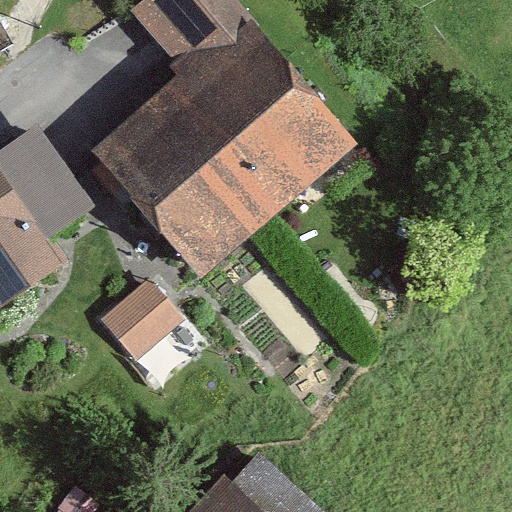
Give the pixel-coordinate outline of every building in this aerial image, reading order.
[(267,219),(368,137),(249,0),(153,0),(141,11),(192,66),(157,94),(267,219)] [(267,219),(157,94),(97,144),(202,271),(267,219)] [(77,260),(59,233),(100,205),(39,116),(0,141),(0,306),(1,308),(77,260)] [(129,354),(185,308),(155,271),(99,317),(129,354)] [(335,511),(259,443),(196,511),(335,511)]
